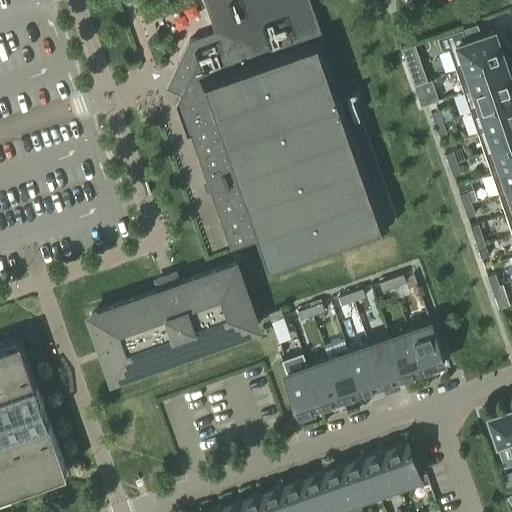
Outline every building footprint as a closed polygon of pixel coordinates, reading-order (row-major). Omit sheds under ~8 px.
[(321,32),(310,0),(204,0),(215,31),(188,40),(172,74),(175,76),(170,88),(181,94),(187,80),(198,86),(202,78),(207,77),(211,79),(313,43),(311,35),(321,32)] [(449,48),(455,68),(502,52),(495,31),(466,41),(462,29),(437,37),(442,50),(449,48)] [(336,94),(318,42),(313,43),(211,79),(207,77),(202,78),(198,86),(187,80),(181,94),(176,105),(187,136),(190,135),(231,250),(260,239),(269,265),(397,220),(351,89),(336,94)] [(401,48),(406,62),(415,59),(410,45),(401,48)] [(456,69),(463,89),(509,73),(502,52),(455,68),(456,69)] [(464,92),(470,110),(511,95),(511,80),(509,73),(463,89),(464,92)] [(426,94),(422,83),(414,85),(418,97),(426,94)] [(472,115),(477,131),(511,118),(511,95),(470,110),(472,115)] [(431,112),(435,124),(443,121),(439,110),(431,112)] [(479,138),(484,152),(511,142),(511,118),(477,131),(479,138)] [(443,121),(435,124),(439,135),(447,132),(443,121)] [(488,161),(492,173),(511,165),(511,142),(484,152),(488,161)] [(448,161),(449,165),(457,162),(453,151),(445,153),(448,161)] [(457,162),(449,165),(453,176),(461,173),(457,162)] [(495,183),(499,194),(511,188),(511,165),(492,173),(495,183)] [(503,206),(506,214),(511,212),(511,188),(499,194),(503,206)] [(459,194),(463,205),(471,203),(467,191),(459,194)] [(471,203),(463,205),(467,217),(475,214),(471,203)] [(473,235),(477,246),(485,244),(481,232),(473,235)] [(485,244),(477,246),(482,257),(489,255),(485,244)] [(391,277),(394,286),(406,281),(403,273),(391,277)] [(499,284),(496,273),(488,276),(492,287),(499,284)] [(382,290),(394,286),(391,277),(379,281),(382,290)] [(503,295),(499,284),(492,287),(496,298),(503,295)] [(351,292),(354,300),(366,296),(363,287),(351,292)] [(342,304),(354,300),(351,292),(339,296),(342,304)] [(310,306),(313,314),(325,310),(322,302),(310,306)] [(301,318),(313,314),(310,306),(298,310),(301,318)] [(284,316),(283,315),(281,307),(269,312),(272,320),(284,316)] [(431,322),(409,329),(423,369),(444,361),(431,322)] [(409,329),(388,337),(402,376),(423,369),(409,329)] [(388,337),(368,344),(382,383),(402,376),(388,337)] [(0,495),(66,472),(48,422),(38,393),(19,340),(0,346),(0,495)] [(368,344),(348,351),(362,390),(382,383),(368,344)] [(327,358),(341,398),(362,390),(348,351),(327,358)] [(327,358),(307,365),(321,405),(341,398),(327,358)] [(321,405),(307,365),(287,372),(296,400),(297,400),(302,416),(314,412),(312,408),(321,405)] [(511,407),(488,415),(498,444),(511,439),(511,441),(511,407)] [(407,441),(387,448),(400,484),(420,477),(407,441)] [(387,448),(367,455),(380,491),(400,484),(387,448)] [(367,455),(346,462),(359,498),(380,491),(367,455)] [(346,462),(326,469),(339,505),(359,498),(346,462)] [(326,469),(305,476),(318,511),(339,505),(326,469)] [(511,473),(511,471),(501,474),(506,489),(511,486),(511,473)] [(318,511),(305,476),(285,484),(295,511),(318,511)] [(295,511),(285,484),(264,491),(272,511),(295,511)] [(272,511),(264,491),(244,498),(249,511),(272,511)] [(249,511),(244,498),(224,505),(226,511),(249,511)]
